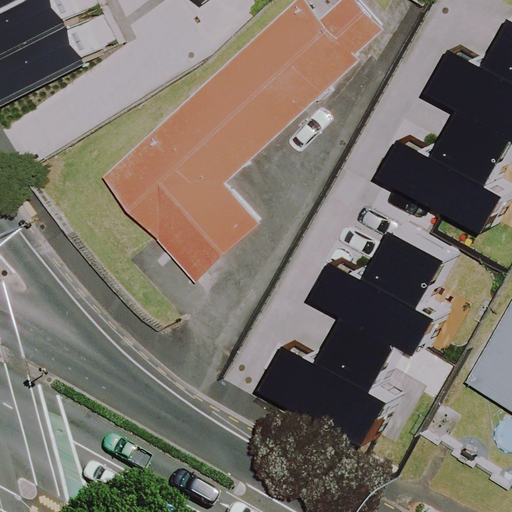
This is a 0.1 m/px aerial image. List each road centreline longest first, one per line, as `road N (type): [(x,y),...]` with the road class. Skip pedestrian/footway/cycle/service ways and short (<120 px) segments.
road 1 (secondary): [(0,218),(15,246),(217,444)]
road 2 (secondary): [(0,310),(217,444)]
road 3 (secondary): [(174,511),(0,423)]
